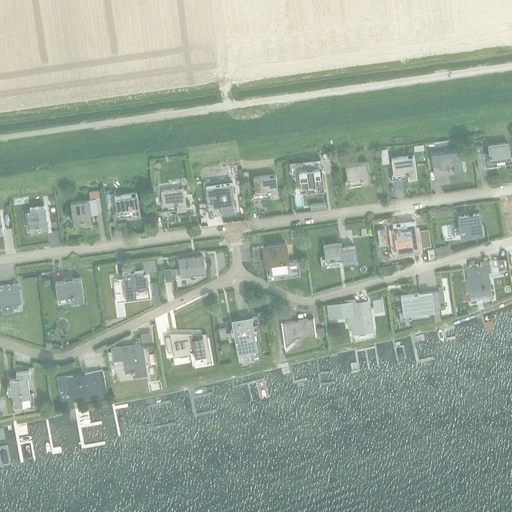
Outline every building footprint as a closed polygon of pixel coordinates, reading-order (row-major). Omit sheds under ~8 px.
[(508,143),(488,145),(490,160),(510,158),(508,143)] [(460,149),(437,153),(426,154),(428,166),(439,164),(440,167),(453,165),(454,171),(463,170),(460,149)] [(414,155),(391,158),(393,174),(407,172),(408,178),(417,177),(414,155)] [(320,158),(289,162),(291,174),(299,173),(301,186),(314,184),(315,190),(324,189),(321,168),(320,158)] [(368,162),(345,165),(347,180),(361,178),(361,184),(370,183),(368,162)] [(275,174),(253,177),(255,193),(268,191),(269,197),(278,196),(275,174)] [(206,186),(208,201),(213,200),(213,205),(220,204),(221,212),(234,210),(232,198),(234,197),(231,182),(206,186)] [(183,187),(160,190),(162,205),(176,203),(177,209),(186,208),(183,187)] [(98,190),(89,191),(90,198),(99,196),(98,190)] [(137,193),(114,196),(116,211),(130,210),(131,216),(140,214),(137,193)] [(88,200),(70,202),(73,223),(83,222),(83,223),(91,222),(90,215),(98,214),(96,199),(88,200)] [(27,213),(29,229),(47,227),(44,206),(29,208),(30,213),(27,213)] [(458,216),(461,236),(472,235),(471,231),(481,229),(479,214),(458,216)] [(415,222),(395,225),(398,251),(419,248),(419,243),(421,243),(419,230),(416,231),(415,222)] [(370,240),(368,223),(355,225),(357,242),(370,240)] [(377,229),(379,245),(386,244),(384,228),(377,229)] [(299,229),(292,230),(293,237),(300,236),(299,229)] [(323,240),(322,240),(326,265),(327,265),(326,260),(342,258),(342,263),(355,261),(356,265),(357,265),(354,245),(342,247),(341,242),(336,243),(324,244),(323,240)] [(267,255),(270,274),(289,272),(285,242),(266,245),(266,250),(263,250),(263,246),(252,248),(254,261),(265,259),(264,255),(267,255)] [(433,248),(421,250),(423,260),(434,257),(433,248)] [(171,275),(180,273),(181,276),(205,273),(202,255),(178,259),(179,268),(170,269),(170,268),(164,269),(165,282),(172,281),(171,275)] [(154,259),(142,260),(143,268),(155,267),(154,259)] [(497,260),(498,271),(505,270),(503,259),(497,260)] [(481,266),(466,268),(469,296),(491,293),(488,272),(490,272),(489,260),(480,261),(481,266)] [(142,270),(122,272),(126,298),(147,295),(146,291),(148,290),(146,278),(143,278),(142,270)] [(64,280),(55,281),(57,296),(72,294),(73,301),(84,300),(81,278),(73,279),(72,277),(63,278),(64,280)] [(12,304),(21,303),(18,283),(0,285),(0,298),(1,303),(12,302),(12,304)] [(402,311),(398,312),(399,321),(411,319),(410,313),(441,309),(438,290),(420,293),(419,293),(418,293),(414,294),(400,296),(402,311)] [(124,297),(116,298),(119,319),(127,318),(124,297)] [(374,299),(376,310),(382,309),(381,298),(374,299)] [(345,304),(327,307),(328,319),(347,316),(348,326),(351,326),(351,328),(363,327),(364,332),(373,331),(369,305),(369,302),(355,304),(355,299),(345,301),(345,304)] [(231,336),(234,335),(240,370),(260,365),(251,316),(231,320),(233,329),(230,330),(231,336)] [(313,317),(281,322),(284,346),(295,337),(316,334),(313,317)] [(227,339),(225,328),(219,329),(221,341),(227,339)] [(142,334),(144,344),(152,343),(150,333),(142,334)] [(177,334),(164,337),(167,352),(172,351),(173,355),(182,354),(181,349),(196,350),(197,350),(198,350),(198,351),(198,352),(200,361),(210,359),(211,364),(206,333),(205,333),(205,334),(201,334),(202,336),(199,336),(193,337),(193,334),(177,337),(177,334)] [(129,344),(111,347),(111,352),(112,359),(113,361),(123,360),(125,373),(132,372),(133,377),(147,375),(142,339),(135,340),(136,347),(129,348),(129,344)] [(109,368),(103,370),(107,388),(112,387),(109,368)] [(16,378),(9,379),(10,385),(7,385),(7,387),(6,389),(6,391),(8,392),(8,394),(11,393),(13,406),(33,403),(32,394),(29,395),(27,377),(30,376),(29,370),(16,371),(16,378)] [(69,397),(96,392),(102,391),(102,387),(106,387),(102,370),(84,374),(85,376),(73,378),(72,376),(57,379),(59,390),(67,389),(69,397)]
